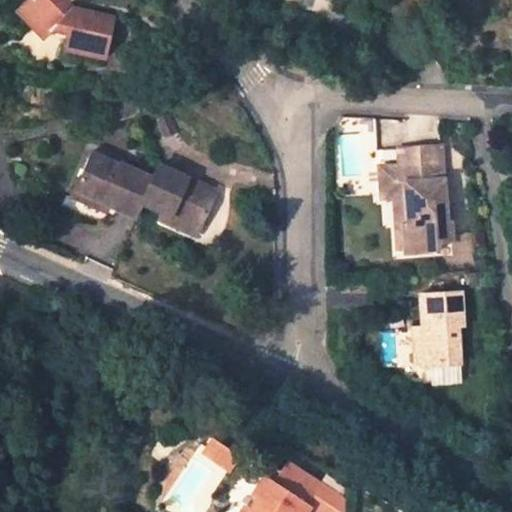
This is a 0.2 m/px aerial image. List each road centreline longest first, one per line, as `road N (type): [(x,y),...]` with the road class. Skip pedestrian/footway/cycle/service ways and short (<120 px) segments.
road 1 (tertiary): [(0,246),(305,376)]
road 2 (residential): [(305,376),(299,195),(289,128),(277,104)]
road 3 (tertiary): [(305,376),(511,495)]
road 4 (residential): [(511,104),(336,96)]
road 5 (residential): [(277,104),(187,0)]
